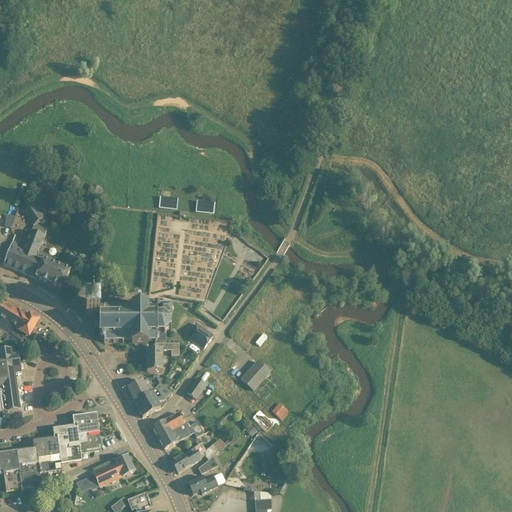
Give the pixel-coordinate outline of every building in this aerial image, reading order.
[(77,185),(68,180),(63,187),(72,193),(77,185)] [(95,203),(100,194),(91,189),(86,197),(95,203)] [(177,201),(160,199),(159,209),(176,211),(177,201)] [(214,205),(197,203),(196,213),(213,215),(214,205)] [(45,218),(35,205),(24,213),(33,227),(45,218)] [(36,280),(36,279),(46,256),(38,253),(38,252),(43,238),(31,233),(25,248),(13,243),(8,257),(4,266),(3,266),(33,278),(36,280)] [(83,239),(80,246),(87,249),(90,242),(83,239)] [(61,289),(63,290),(66,280),(75,260),(65,256),(60,268),(54,266),(56,260),(46,256),(36,279),(37,280),(61,289)] [(90,295),(90,287),(90,284),(73,285),(72,294),(90,295)] [(100,308),(100,301),(85,302),(86,316),(99,316),(99,321),(95,321),(95,330),(99,333),(99,338),(101,340),(104,340),(104,344),(105,344),(105,343),(113,343),(113,344),(114,344),(114,342),(122,342),(122,344),(124,344),(124,342),(132,342),(132,345),(148,345),(148,343),(156,343),(156,347),(156,351),(147,351),(147,366),(146,366),(146,372),(147,372),(147,373),(157,373),(163,373),(162,353),(171,353),(171,358),(178,358),(179,356),(179,346),(166,346),(166,336),(165,334),(169,330),(171,330),(171,329),(170,328),(170,322),(171,322),(171,321),(171,306),(162,306),(162,304),(159,304),(159,305),(158,304),(157,304),(156,304),(155,305),(155,306),(155,307),(155,308),(148,308),(148,306),(147,306),(131,306),(131,308),(124,308),(124,307),(122,307),(122,308),(114,308),(114,307),(113,307),(113,308),(105,308),(105,307),(103,307),(103,308),(100,308)] [(39,322),(30,316),(29,318),(19,313),(21,310),(8,302),(6,305),(2,303),(0,307),(0,341),(4,335),(11,338),(12,336),(22,343),(24,341),(26,342),(29,338),(36,326),(37,326),(37,325),(38,323),(39,323),(39,322)] [(203,351),(213,338),(196,325),(193,336),(190,341),(203,351)] [(14,371),(21,370),(19,358),(18,357),(16,357),(15,357),(13,358),(13,357),(12,357),(12,355),(13,355),(12,354),(12,352),(10,352),(0,353),(0,415),(19,413),(20,412),(15,377),(16,377),(15,376),(14,371)] [(270,374),(258,363),(242,382),(253,392),(270,374)] [(134,403),(149,395),(152,393),(154,392),(153,389),(148,380),(143,383),(142,381),(127,389),(134,403)] [(206,387),(205,386),(197,380),(187,394),(195,400),(196,401),(206,387)] [(149,395),(134,403),(135,404),(135,403),(137,409),(143,418),(142,418),(143,419),(160,410),(160,409),(160,408),(160,407),(159,405),(166,402),(158,388),(154,392),(152,393),(149,395)] [(287,417),(287,413),(279,405),(271,413),(279,420),(281,417),(285,420),(287,417)] [(266,434),(274,425),(260,412),(256,416),(259,419),(255,423),(266,434)] [(184,426),(183,423),(178,415),(152,429),(164,451),(173,446),(194,435),(196,440),(204,436),(198,423),(190,427),(188,424),(184,426)] [(56,431),(57,438),(60,464),(81,461),(80,455),(102,452),(97,416),(76,419),(76,426),(73,426),(74,429),(56,431)] [(246,432),(252,438),(257,433),(251,426),(246,432)] [(37,449),(40,472),(61,469),(60,464),(57,438),(53,438),(54,440),(36,443),(36,449),(37,449)] [(171,464),(178,476),(187,470),(202,461),(201,460),(204,458),(208,462),(212,459),(216,456),(221,451),(215,445),(213,447),(212,446),(205,453),(205,452),(201,445),(184,456),(171,464)] [(0,455),(0,476),(3,476),(4,477),(6,494),(22,492),(22,490),(34,489),(33,483),(36,483),(37,488),(41,487),(40,479),(40,472),(37,449),(36,449),(33,449),(33,452),(0,455)] [(93,474),(96,482),(100,489),(135,473),(128,458),(93,474)] [(217,468),(212,459),(208,462),(208,463),(198,471),(201,476),(217,468)] [(193,496),(192,496),(193,497),(201,494),(202,496),(218,489),(213,478),(204,482),(202,478),(196,481),(187,485),(188,486),(187,486),(186,488),(188,492),(190,492),(191,492),(191,493),(192,493),(193,496)] [(283,484),(281,489),(279,488),(277,494),(282,496),(285,491),(284,491),(286,486),(283,484)] [(143,511),(144,511),(152,509),(146,495),(127,502),(128,506),(130,511),(134,511),(135,511),(143,511)] [(124,509),(128,506),(124,499),(119,502),(124,509)] [(267,511),(271,511),(270,502),(254,503),(254,511),(267,511)]
